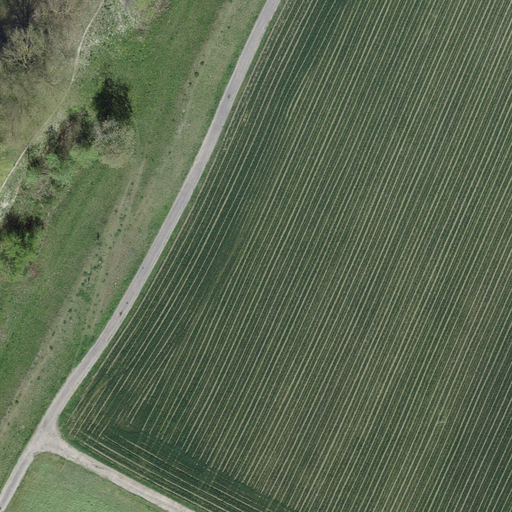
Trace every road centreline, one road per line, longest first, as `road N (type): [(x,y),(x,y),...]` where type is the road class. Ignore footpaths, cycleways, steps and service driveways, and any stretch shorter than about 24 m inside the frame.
road 1 (track): [(274,0),(157,248),(0,510)]
road 2 (track): [(180,511),(39,438)]
